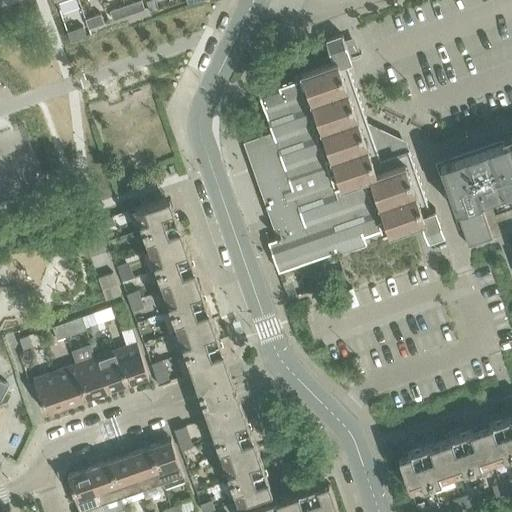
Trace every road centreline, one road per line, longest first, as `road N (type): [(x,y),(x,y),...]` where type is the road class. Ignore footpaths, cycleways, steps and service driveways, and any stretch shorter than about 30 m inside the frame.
road 1 (tertiary): [(278,360),(199,127),(202,104),(253,0)]
road 2 (residential): [(41,478),(60,442),(278,360)]
road 3 (tertiary): [(376,511),(343,423),(278,360)]
